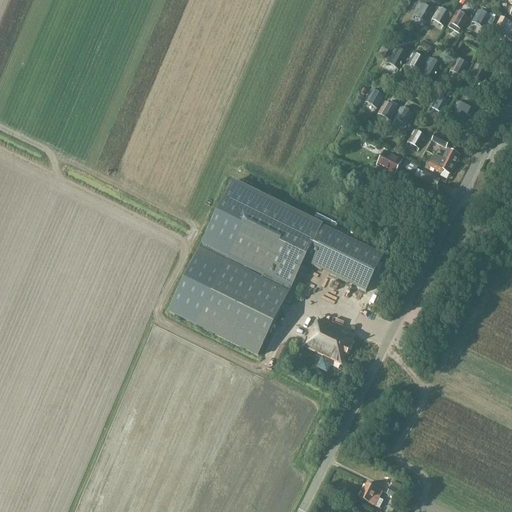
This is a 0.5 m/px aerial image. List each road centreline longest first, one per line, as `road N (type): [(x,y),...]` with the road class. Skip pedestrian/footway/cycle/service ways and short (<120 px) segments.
road 1 (unclassified): [(300,511),(511,86)]
road 2 (track): [(382,347),(426,391),(395,457),(422,477),(415,511)]
